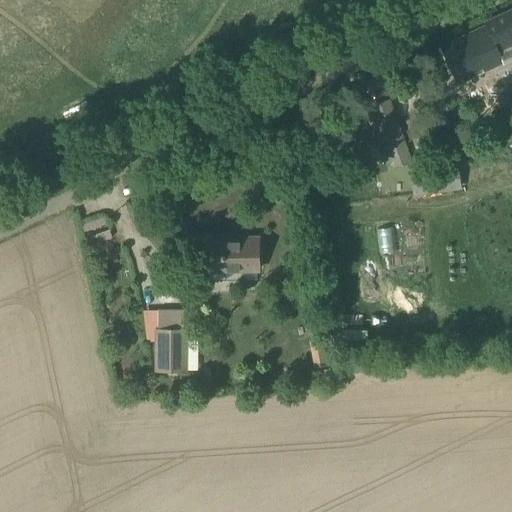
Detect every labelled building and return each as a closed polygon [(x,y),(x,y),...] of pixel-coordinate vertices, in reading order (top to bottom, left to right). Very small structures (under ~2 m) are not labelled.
[(490,24),(456,40),(464,57),(495,42),(504,63),(511,59),(511,10),(489,22),(490,24)] [(371,130),(378,149),(381,147),(387,163),(392,161),(394,167),(410,162),(396,122),(371,130)] [(267,139),(251,150),(263,167),(279,155),(267,139)] [(451,164),(411,171),(415,196),(455,189),(451,164)] [(205,239),(205,274),(261,273),(261,237),(240,237),(240,239),(205,239)] [(155,330),(155,373),(188,373),(188,330),(184,330),(158,329),(155,330)]
